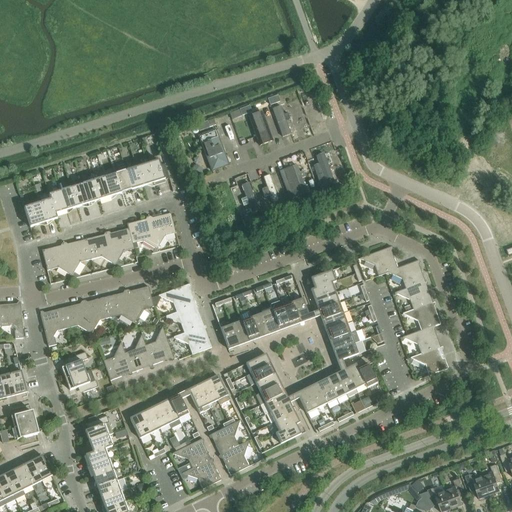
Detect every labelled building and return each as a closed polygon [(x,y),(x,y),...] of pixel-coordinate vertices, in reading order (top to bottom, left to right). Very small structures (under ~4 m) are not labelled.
[(280,103),(278,97),(268,101),(270,106),(280,103)] [(251,113),(249,107),(240,111),(242,117),(251,113)] [(281,107),(272,110),(282,138),(283,138),(291,135),(286,123),(290,121),(288,115),(284,116),(281,107)] [(262,113),(249,118),(260,146),(272,142),(262,113)] [(209,129),(207,123),(198,127),(200,132),(209,129)] [(233,148),(249,145),(247,137),(239,139),(236,125),(228,126),(233,148)] [(216,130),(198,136),(212,173),(230,166),(216,130)] [(320,165),(314,167),(322,189),(335,184),(325,154),(317,157),(320,165)] [(164,178),(161,169),(159,161),(147,165),(153,184),(165,181),(164,178)] [(136,168),(142,188),(153,184),(147,165),(136,168)] [(297,166),(279,172),(289,200),(307,194),(302,179),(305,178),(303,172),(299,173),(297,166)] [(136,168),(125,172),(132,191),(142,188),(136,168)] [(92,175),(94,181),(105,177),(103,171),(92,175)] [(115,175),(121,195),(132,191),(125,172),(115,175)] [(115,175),(104,179),(110,198),(121,195),(115,175)] [(267,188),(262,190),(265,199),(270,197),(272,203),(279,200),(270,177),(264,179),(267,188)] [(93,182),(99,202),(110,198),(104,179),(93,182)] [(93,182),(82,186),(88,205),(99,202),(93,182)] [(248,183),(241,185),(245,196),(242,198),(244,204),(248,203),(249,206),(256,204),(248,183)] [(71,189),(77,208),(88,205),(82,186),(71,189)] [(345,193),(343,187),(334,191),(336,196),(345,193)] [(71,189),(60,192),(66,212),(77,208),(71,189)] [(55,215),(56,215),(66,212),(60,192),(48,196),(50,201),(51,201),(55,215)] [(317,203),(315,198),(305,201),(307,207),(317,203)] [(51,201),(50,201),(40,204),(46,223),(57,220),(56,215),(55,215),(51,201)] [(30,228),(46,223),(40,204),(24,209),(30,228)] [(289,214),(286,208),(277,212),(279,217),(289,214)] [(150,217),(148,218),(157,251),(165,237),(176,234),(171,214),(152,219),(150,217)] [(132,245),(133,245),(143,243),(157,251),(148,218),(146,218),(145,220),(127,225),(128,230),(129,230),(132,245)] [(261,224),(259,219),(249,222),(251,228),(261,224)] [(108,233),(107,233),(115,266),(123,253),(134,250),(133,245),(132,245),(129,230),(128,230),(111,234),(108,233)] [(85,240),(90,261),(101,258),(115,266),(107,233),(105,234),(104,236),(85,240)] [(90,261),(85,240),(67,245),(65,244),(63,244),(72,277),(80,263),(90,261)] [(58,269),(72,277),(63,244),(62,245),(60,247),(42,251),(47,272),(58,269)] [(398,270),(397,269),(391,252),(392,250),(392,248),(390,249),(390,248),(360,259),(360,260),(374,267),(378,277),(388,274),(388,273),(398,270)] [(388,273),(388,274),(402,280),(405,290),(425,283),(419,266),(420,263),(419,261),(417,262),(397,269),(398,270),(388,273)] [(314,289),(316,289),(332,284),(336,283),(332,272),(310,279),(314,289)] [(413,311),(433,304),(426,286),(427,284),(427,283),(425,283),(405,290),(395,294),(409,301),(413,311)] [(336,294),(332,284),(316,289),(314,289),(310,291),(314,302),(336,294)] [(173,304),(176,313),(176,314),(196,307),(190,289),(191,287),(190,285),(188,286),(188,285),(158,297),(173,304)] [(128,291),(126,291),(134,324),(142,311),(153,308),(148,288),(130,292),(128,291)] [(123,294),(105,298),(110,319),(120,316),(134,324),(126,291),(124,292),(123,294)] [(320,311),(339,304),(336,294),(314,302),(318,312),(320,311)] [(85,302),(83,302),(91,335),(100,321),(110,319),(105,298),(87,303),(85,302)] [(303,299),(292,303),(300,325),(315,319),(313,313),(308,315),(303,299)] [(80,305),(62,309),(67,330),(78,327),(91,335),(83,302),(81,303),(80,305)] [(20,305),(20,303),(18,303),(16,305),(0,306),(0,327),(11,326),(14,330),(15,340),(23,339),(21,305),(20,305)] [(300,325),(292,303),(282,307),(290,328),(300,325)] [(435,327),(435,328),(440,325),(434,307),(435,305),(434,303),(433,304),(413,311),(402,315),(403,315),(417,322),(420,331),(421,332),(435,327)] [(315,313),(313,313),(315,319),(317,318),(320,317),(322,322),(343,314),(339,304),(320,311),(318,312),(315,313)] [(176,314),(176,313),(166,317),(166,318),(180,325),(184,334),(184,335),(204,328),(197,310),(198,308),(198,306),(196,307),(176,314)] [(290,328),(282,307),(272,311),(279,332),(290,328)] [(57,332),(67,330),(62,309),(44,314),(42,312),(40,313),(40,315),(48,348),(56,346),(55,339),(53,338),(57,332)] [(279,332),(272,311),(262,315),(269,336),(279,332)] [(325,332),(347,324),(343,314),(322,322),(325,332)] [(269,336),(262,315),(251,318),(259,339),(269,336)] [(259,339),(251,318),(241,322),(249,343),(259,339)] [(249,343),(241,322),(231,326),(238,345),(239,347),(245,345),(249,343)] [(329,342),(350,334),(347,324),(325,332),(329,342)] [(239,347),(238,345),(231,326),(220,330),(228,351),(239,347)] [(188,345),(192,356),(211,349),(205,331),(206,329),(205,327),(204,328),(184,335),(184,334),(173,338),(174,339),(188,345)] [(421,356),(440,348),(434,331),(435,329),(435,328),(435,327),(421,332),(420,331),(402,338),(403,339),(417,345),(421,355),(421,356)] [(155,343),(146,346),(145,347),(152,366),(170,360),(172,361),(174,360),(173,359),(173,358),(163,328),(162,328),(155,343)] [(333,352),(354,344),(350,334),(329,342),(333,352)] [(153,368),(152,366),(145,347),(146,346),(142,336),(141,336),(134,351),(125,354),(124,354),(132,374),(149,368),(151,369),(153,368)] [(124,354),(125,354),(121,344),(120,344),(114,358),(103,362),(110,382),(128,375),(130,376),(132,376),(132,374),(124,354)] [(358,355),(354,344),(333,352),(339,368),(344,365),(342,361),(358,355)] [(421,356),(421,355),(410,359),(410,360),(425,366),(429,377),(448,370),(442,352),(443,349),(442,348),(440,348),(421,356)] [(65,380),(85,373),(81,362),(88,360),(85,353),(72,358),(74,364),(61,369),(65,380)] [(246,365),(251,375),(271,365),(266,355),(253,361),(246,365)] [(358,369),(358,370),(358,371),(365,386),(366,389),(377,384),(367,364),(358,369)] [(271,365),(251,375),(255,385),(276,375),(271,365)] [(344,365),(339,368),(340,370),(340,373),(336,375),(346,395),(356,390),(346,370),(345,368),(344,365)] [(356,390),(365,386),(358,371),(358,370),(358,369),(356,365),(346,370),(356,390)] [(91,371),(85,373),(65,380),(70,391),(82,387),(85,393),(98,388),(96,381),(95,382),(91,371)] [(21,372),(10,375),(16,397),(27,394),(21,372)] [(10,375),(0,377),(0,378),(5,399),(16,397),(10,375)] [(276,375),(255,385),(260,394),(280,384),(276,375)] [(326,380),(336,400),(346,395),(336,375),(326,380)] [(208,381),(208,383),(217,401),(228,396),(218,376),(208,381)] [(316,384),(326,405),(336,400),(326,380),(316,384)] [(198,386),(199,388),(208,406),(217,401),(208,383),(208,381),(198,386)] [(280,384),(260,394),(265,404),(285,394),(280,384)] [(317,409),(326,405),(316,384),(307,389),(317,409)] [(169,400),(179,420),(189,415),(181,400),(186,398),(190,396),(198,411),(208,406),(199,388),(198,386),(184,393),(169,400)] [(293,396),(292,396),(294,402),(296,401),(299,399),(307,414),(317,409),(307,389),(293,396)] [(261,406),(266,416),(270,414),(288,405),(290,404),(294,402),(292,396),(287,399),(285,394),(265,404),(261,406)] [(159,405),(169,425),(171,430),(181,425),(179,420),(169,400),(159,405)] [(288,405),(270,414),(274,424),(295,413),(290,404),(288,405)] [(149,410),(159,430),(169,425),(159,405),(149,410)] [(140,415),(150,435),(159,430),(149,410),(140,415)] [(14,429),(34,424),(31,412),(11,418),(14,429)] [(274,424),(279,433),(294,426),(296,425),(300,424),(295,413),(274,424)] [(129,420),(139,440),(150,435),(140,415),(129,420)] [(89,444),(108,436),(113,435),(106,417),(86,425),(86,426),(86,425),(88,431),(85,432),(89,444)] [(215,446),(220,456),(239,447),(234,438),(239,423),(239,422),(235,424),(230,426),(224,429),(210,436),(208,437),(209,439),(212,440),(214,439),(217,445),(215,446)] [(17,441),(37,436),(34,424),(14,429),(17,441)] [(275,434),(281,445),(301,435),(296,425),(294,426),(279,433),(275,434)] [(7,431),(1,432),(4,443),(10,442),(7,431)] [(104,450),(105,450),(112,448),(108,436),(89,444),(93,454),(104,450)] [(181,450),(176,453),(172,454),(172,455),(188,460),(192,469),(192,470),(211,461),(203,444),(204,442),(203,440),(201,441),(201,440),(187,447),(181,450)] [(249,442),(239,447),(220,456),(218,457),(219,459),(222,460),(223,459),(227,465),(225,466),(230,477),(249,467),(244,457),(249,442)] [(85,456),(89,468),(108,460),(105,450),(104,450),(93,454),(85,456)] [(511,473),(511,458),(508,460),(506,455),(500,457),(506,474),(511,472),(511,473)] [(32,462),(33,463),(42,482),(52,477),(42,457),(32,462)] [(108,460),(89,468),(93,478),(112,471),(108,460)] [(192,470),(192,469),(182,474),(182,475),(197,480),(202,490),(221,481),(213,464),(213,462),(213,460),(211,461),(192,470)] [(22,467),(32,487),(42,482),(33,463),(32,462),(22,467)] [(483,477),(490,497),(501,493),(498,485),(503,483),(497,466),(491,468),(493,474),(483,477)] [(12,471),(13,473),(22,492),(32,487),(22,467),(12,471)] [(3,476),(4,478),(15,501),(25,496),(22,492),(13,473),(12,471),(3,476)] [(93,478),(97,489),(116,482),(112,471),(93,478)] [(0,477),(0,495),(3,501),(5,506),(15,501),(4,478),(3,476),(0,477)] [(490,497),(483,477),(473,481),(471,476),(465,478),(471,494),(477,492),(480,501),(490,497)] [(445,491),(453,511),(463,507),(460,499),(465,497),(459,480),(453,482),(455,488),(445,491)] [(116,482),(97,489),(101,500),(120,493),(116,482)] [(449,511),(453,511),(445,491),(435,495),(433,490),(428,492),(434,508),(439,506),(441,511),(449,511)] [(101,500),(105,510),(124,503),(120,493),(101,500)] [(127,511),(124,503),(105,510),(105,511),(127,511)]
